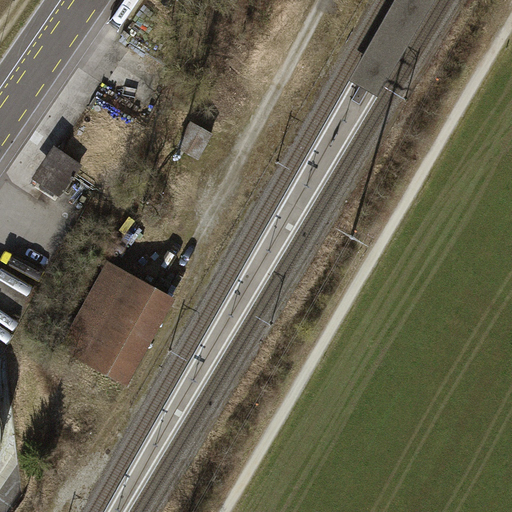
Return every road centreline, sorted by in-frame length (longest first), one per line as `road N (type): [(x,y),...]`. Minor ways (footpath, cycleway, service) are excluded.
road 1 (track): [(511,24),(229,511)]
road 2 (track): [(151,284),(192,231),(323,0)]
road 3 (unclassified): [(0,124),(84,0)]
